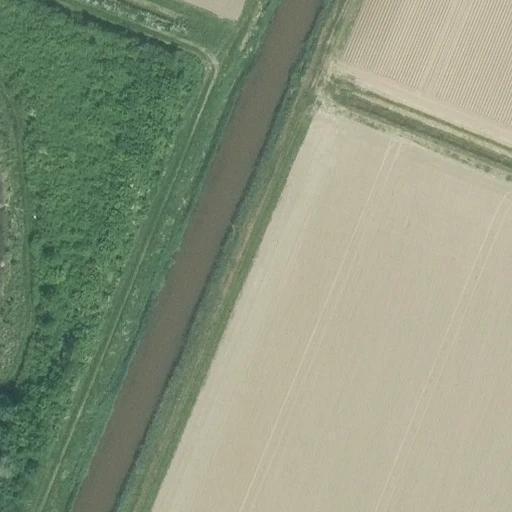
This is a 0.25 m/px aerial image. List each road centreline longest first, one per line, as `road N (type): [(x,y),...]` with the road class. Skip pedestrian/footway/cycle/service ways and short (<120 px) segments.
road 1 (track): [(37,511),(223,58),(76,0)]
road 2 (track): [(0,401),(27,348),(31,268),(22,155),(0,86)]
